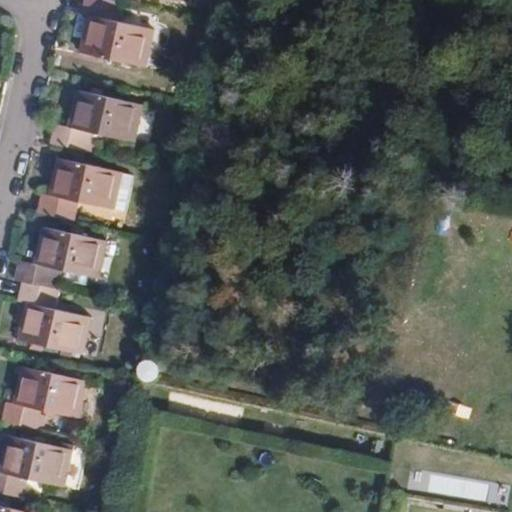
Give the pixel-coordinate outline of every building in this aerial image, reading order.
[(144,68),(149,49),(144,48),(149,28),(118,22),(122,3),(110,0),(84,0),(81,14),(91,16),(82,54),(144,68)] [(153,29),(149,28),(144,48),(149,49),(153,29)] [(92,133),(129,141),(134,119),(139,120),(142,105),(80,91),(72,129),(55,125),(51,145),(87,153),(92,133)] [(134,119),(129,141),(134,142),(139,120),(134,119)] [(110,209),(110,208),(114,188),(118,189),(121,175),(121,173),(60,160),(51,197),(42,194),(38,214),(75,222),(79,202),(110,209)] [(134,178),(121,175),(118,189),(114,188),(110,208),(126,211),(134,178)] [(65,271),(94,277),(98,256),(103,257),(106,241),(45,228),(37,265),(20,261),(16,281),(22,283),(18,302),(29,304),(20,342),(82,355),(86,337),(81,336),(85,317),(61,311),(65,292),(60,291),(65,271)] [(98,278),(103,257),(98,256),(94,277),(98,278)] [(90,318),(85,317),(81,336),(86,337),(90,318)] [(143,363),(141,365),(139,368),(139,372),(139,376),(140,379),(143,382),(145,383),(148,384),(152,385),(156,384),(158,383),(160,381),(162,378),(163,374),(163,370),(162,367),(161,364),(158,362),(155,360),(152,360),(149,360),(146,361),(143,363)] [(44,411),(73,418),(78,397),(82,398),(85,382),(23,368),(15,405),(7,403),(3,423),(39,431),(44,411)] [(78,397),(73,418),(77,419),(82,398),(78,397)] [(28,480),(59,487),(64,466),(67,467),(71,451),(8,438),(0,474),(0,494),(24,500),(28,480)] [(64,466),(59,487),(63,487),(67,467),(64,466)]
